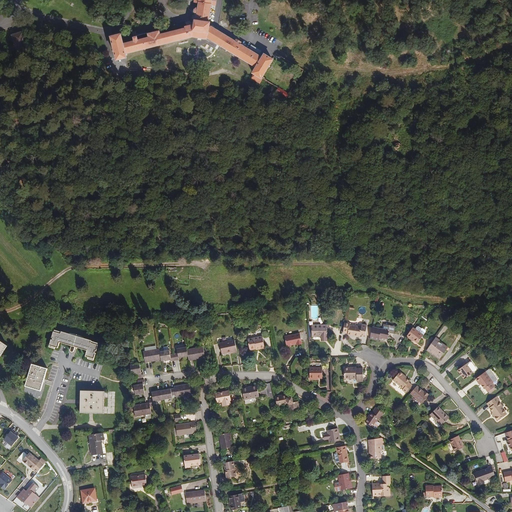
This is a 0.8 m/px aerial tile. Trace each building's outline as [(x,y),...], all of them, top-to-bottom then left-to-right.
[(147,40),(138,43),(137,39),(132,41),(133,44),(123,47),(119,37),(109,40),(115,65),(127,62),(125,57),(193,40),(200,41),(207,43),(253,71),(254,72),(252,74),(250,79),(257,84),(262,80),(267,76),(274,65),(260,55),(258,59),(241,47),(242,45),(236,42),(235,44),(210,29),(210,25),(209,24),(210,8),(215,7),(216,0),(193,0),(193,4),(197,5),(196,9),(194,11),(193,14),(196,16),(195,23),(194,22),(192,27),(187,28),(183,29),(184,30),(160,36),(159,33),(147,36),(147,40)] [(24,27),(12,32),(18,50),(30,46),(24,27)] [(285,95),(275,89),(273,92),(284,98),(285,95)] [(351,323),(346,322),(345,333),(350,333),(357,334),(357,336),(362,337),(362,335),(367,336),(369,325),(363,324),(363,327),(351,325),(351,323)] [(323,335),(324,336),(324,340),(329,339),(328,325),(316,325),(316,335),(323,335)] [(385,330),(374,328),(372,339),(381,341),(381,339),(389,341),(391,331),(394,332),(395,331),(395,328),(395,327),(386,325),(385,330)] [(419,327),(417,330),(425,335),(428,332),(428,331),(427,330),(425,328),(423,329),(420,327),(419,327)] [(417,330),(415,328),(408,336),(415,341),(416,340),(420,343),(425,335),(417,330)] [(50,340),(48,346),(57,349),(59,348),(61,344),(70,347),(69,349),(69,351),(69,352),(70,352),(70,353),(71,353),(72,353),(75,352),(76,348),(86,351),(84,357),(93,360),(96,358),(99,345),(97,345),(90,343),(90,341),(60,332),(58,334),(52,332),(50,338),(51,339),(51,340),(50,340)] [(301,334),(286,337),(288,347),(292,346),(292,344),(298,343),(298,344),(303,343),(301,334)] [(263,336),(249,339),(251,349),(260,347),(260,348),(266,347),(263,336)] [(442,341),(437,338),(428,350),(433,354),(434,353),(437,355),(436,356),(441,359),(448,350),(440,343),(441,341),(442,341)] [(235,340),(220,343),(223,353),(238,350),(235,340)] [(450,348),(441,341),(440,343),(448,350),(450,348)] [(178,348),(174,349),(175,357),(180,357),(180,355),(189,354),(188,347),(187,345),(178,347),(178,348)] [(204,345),(188,347),(189,354),(189,357),(205,354),(204,345)] [(162,357),(160,350),(160,347),(143,349),(145,360),(162,357)] [(169,348),(160,350),(162,357),(162,358),(171,357),(171,358),(175,357),(174,349),(170,350),(169,348)] [(140,361),(130,363),(132,372),(137,371),(137,375),(144,374),(144,370),(141,369),(140,361)] [(472,362),(468,364),(474,373),(478,371),(472,362)] [(31,364),(25,385),(41,390),(47,369),(48,367),(32,363),(31,364)] [(474,373),(468,364),(459,371),(461,374),(462,374),(464,376),(463,376),(466,380),(474,373)] [(324,367),(311,368),(312,379),(324,378),(324,367)] [(351,369),(351,368),(346,368),(346,380),(359,379),(359,382),(365,382),(365,369),(359,369),(358,368),(354,368),(353,369),(351,369)] [(498,380),(491,370),(487,372),(495,383),(498,380)] [(405,376),(405,375),(402,372),(395,380),(405,389),(404,391),(408,393),(414,385),(411,383),(412,382),(408,379),(405,376)] [(495,383),(487,372),(477,380),(479,383),(480,382),(486,390),(487,389),(489,393),(490,392),(496,389),(497,388),(494,384),(495,383)] [(145,377),(138,378),(139,382),(134,383),(136,394),(145,393),(144,381),(146,381),(145,377)] [(175,386),(177,395),(177,396),(193,394),(191,381),(175,384),(175,386)] [(242,386),(244,397),(259,395),(257,384),(242,386)] [(162,388),(163,398),(173,396),(173,395),(177,395),(175,386),(162,388)] [(417,387),(412,393),(424,403),(429,397),(430,395),(427,391),(426,392),(425,393),(417,387)] [(154,399),(163,398),(162,388),(152,390),(153,397),(149,397),(149,401),(133,404),(135,413),(151,411),(150,403),(154,402),(154,399)] [(230,390),(216,393),(218,402),(223,401),(224,405),(231,404),(230,400),(232,399),(230,390)] [(80,402),(80,414),(103,414),(104,392),(80,392),(80,402)] [(287,394),(276,396),(278,405),(289,404),(288,397),(287,394)] [(293,396),(288,397),(289,404),(290,409),(294,411),(298,410),(300,407),(299,401),(294,402),(293,396)] [(501,402),(498,397),(488,404),(492,409),(491,409),(494,414),(496,416),(495,417),(499,422),(508,415),(504,409),(505,408),(500,402),(501,402)] [(450,418),(440,407),(431,415),(442,426),(450,418)] [(366,422),(374,428),(380,418),(381,419),(385,413),(378,408),(372,413),(366,422)] [(195,423),(176,425),(178,435),(193,432),(193,431),(197,431),(195,423)] [(329,430),(331,443),(342,441),(339,429),(329,430)] [(19,438),(9,430),(3,439),(12,446),(19,438)] [(232,432),(220,434),(222,448),(232,446),(231,440),(233,440),(232,432)] [(103,433),(89,434),(91,454),(101,454),(101,440),(103,440),(103,433)] [(465,448),(459,436),(450,441),(456,452),(465,448)] [(385,444),(385,440),(383,438),(370,440),(370,446),(372,446),(372,454),(372,459),(382,459),(382,450),(386,450),(386,445),(384,445),(384,444),(385,444)] [(348,454),(346,447),(337,449),(338,454),(340,454),(342,464),(350,462),(349,454),(348,454)] [(30,452),(23,460),(37,472),(44,463),(30,452)] [(200,454),(184,456),(185,467),(191,467),(191,465),(201,464),(200,454)] [(234,461),(224,463),(227,479),(237,477),(234,461)] [(481,479),(489,478),(493,477),(491,466),(487,466),(487,468),(472,470),(474,482),(481,481),(481,479)] [(12,480),(2,472),(0,474),(0,483),(6,488),(12,480)] [(146,474),(131,476),(133,488),(138,487),(138,485),(147,484),(146,474)] [(352,480),(350,474),(340,476),(343,490),(354,489),(353,480),(352,480)] [(383,484),(374,485),(374,496),(383,495),(383,496),(391,496),(391,489),(389,489),(389,484),(391,484),(391,476),(384,476),(385,485),(383,485),(383,484)] [(33,482),(26,490),(27,491),(29,488),(34,492),(39,487),(33,482)] [(182,485),(170,488),(172,495),(184,492),(182,485)] [(435,487),(427,487),(427,498),(435,498),(435,499),(444,498),(443,487),(434,487),(435,487)] [(26,490),(23,488),(16,496),(20,499),(27,491),(26,490)] [(27,491),(20,499),(31,508),(40,496),(34,492),(29,488),(27,491)] [(85,489),(87,501),(96,500),(94,488),(85,489)] [(204,490),(185,493),(187,503),(206,500),(204,490)] [(240,494),(229,496),(230,502),(229,502),(230,510),(242,508),(240,494)] [(349,511),(349,510),(347,502),(334,505),(335,511),(349,511)]
